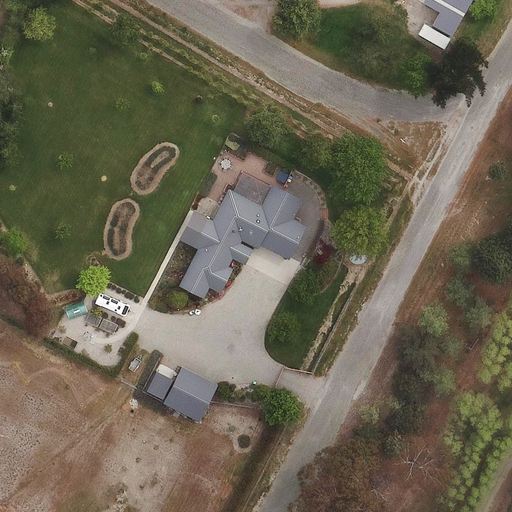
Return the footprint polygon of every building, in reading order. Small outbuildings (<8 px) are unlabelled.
[(435,60),(459,73),(498,0),(441,0),(426,28),(446,39),(435,60)] [(209,267),(192,301),(223,316),(252,257),(303,283),(324,240),(309,233),(316,220),(281,202),(272,220),(239,203),(221,238),(204,229),(190,257),(209,267)] [(102,284),(91,304),(131,327),(143,306),(102,284)] [(158,351),(144,343),(126,374),(140,382),(158,351)] [(182,367),(163,405),(199,423),(218,386),(182,367)]
